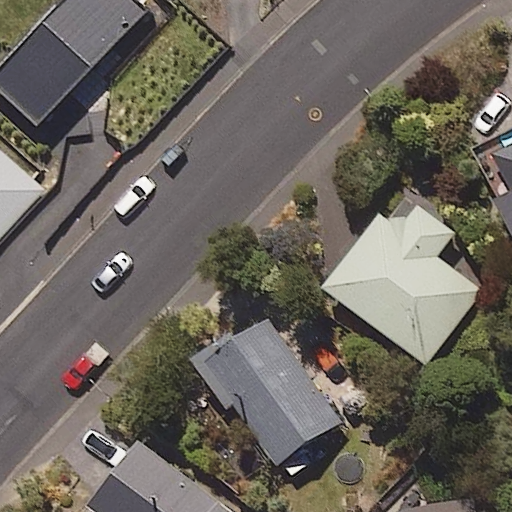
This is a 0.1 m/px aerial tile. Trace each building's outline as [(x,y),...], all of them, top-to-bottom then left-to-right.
[(511,138),(482,153),(511,213),(511,138)] [(0,237),(45,188),(0,147),(0,237)] [(457,228),(419,196),(402,216),(387,203),(325,277),(426,360),(485,288),(438,250),(457,228)] [(342,415),(263,304),(197,351),(230,397),(235,394),(290,471),(312,455),(303,442),(342,415)] [(95,502),(86,511),(250,511),(145,427),(89,497),(95,502)] [(477,511),(474,491),(400,505),(401,511),(477,511)]
